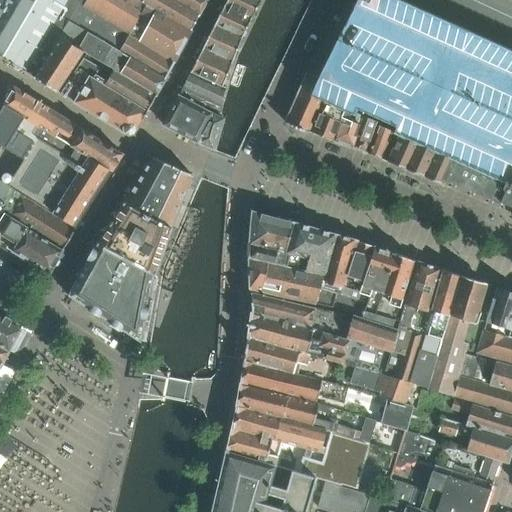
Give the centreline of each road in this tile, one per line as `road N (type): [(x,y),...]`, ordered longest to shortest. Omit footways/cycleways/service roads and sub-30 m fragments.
road 1 (residential): [(258,138),(511,240)]
road 2 (residential): [(223,397),(241,177)]
road 3 (residential): [(46,310),(137,152)]
road 4 (residential): [(146,135),(218,0)]
road 5 (residential): [(323,0),(258,138)]
road 6 (residential): [(9,74),(137,152)]
